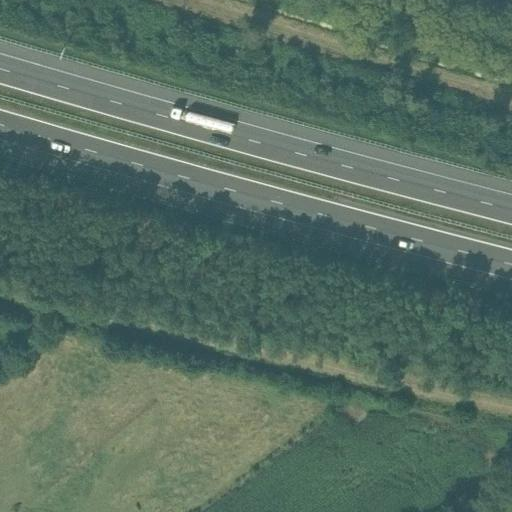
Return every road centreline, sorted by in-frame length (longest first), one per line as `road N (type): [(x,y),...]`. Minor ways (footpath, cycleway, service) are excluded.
road 1 (motorway): [(511,209),(0,68)]
road 2 (motorway): [(0,124),(511,263)]
